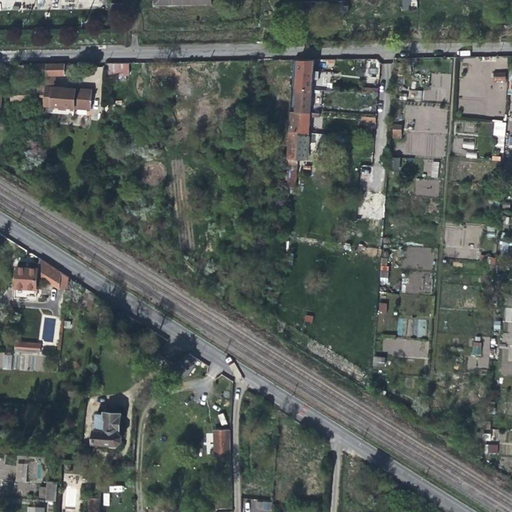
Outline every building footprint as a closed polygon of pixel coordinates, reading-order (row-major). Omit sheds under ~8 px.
[(153,0),(154,10),(211,9),(211,0),(153,0)] [(285,13),(348,12),(348,6),(342,5),(342,0),(285,1),(285,13)] [(401,0),(402,10),(417,9),(416,0),(401,0)] [(295,112),(290,112),(289,118),(285,177),(295,177),(298,146),(310,146),(311,133),(308,133),(314,60),(299,60),(295,112)] [(128,74),(128,64),(108,63),(107,74),(128,74)] [(63,75),(64,65),(46,65),(25,65),(25,74),(45,73),(45,75),(63,75)] [(493,72),(493,81),(506,81),(506,72),(493,72)] [(38,113),(43,113),(43,106),(44,87),(45,81),(16,80),(15,89),(11,89),(11,101),(39,101),(38,113)] [(91,90),(44,87),(43,106),(87,109),(88,109),(89,108),(89,107),(90,107),(90,106),(91,90)] [(280,98),(284,98),(291,99),(292,89),(264,87),(263,103),(279,104),(280,98)] [(284,98),(282,118),(289,118),(290,112),(291,99),(284,98)] [(360,116),(360,126),(375,127),(376,117),(360,116)] [(493,134),(505,135),(506,121),(494,120),(493,134)] [(392,124),(392,138),(402,138),(402,124),(392,124)] [(415,179),(415,195),(438,195),(438,179),(415,179)] [(501,241),(499,251),(509,253),(511,243),(501,241)] [(62,273),(43,261),(42,276),(48,277),(48,281),(60,289),(62,273)] [(35,299),(38,269),(30,268),(30,266),(24,265),(24,268),(16,267),(14,299),(25,300),(25,298),(35,299)] [(379,302),(377,312),(385,314),(387,303),(379,302)] [(398,318),(397,335),(405,336),(407,319),(398,318)] [(426,336),(426,319),(413,320),(414,336),(426,336)] [(480,356),(482,343),(473,342),(471,354),(480,356)] [(14,350),(38,352),(39,344),(15,343),(14,350)] [(0,352),(0,368),(11,369),(12,353),(0,352)] [(182,377),(198,362),(189,353),(174,368),(182,377)] [(372,366),(384,367),(385,357),(373,357),(372,366)] [(478,357),(479,368),(489,367),(488,357),(478,357)] [(63,395),(78,397),(79,388),(64,386),(63,395)] [(500,391),(490,390),(489,399),(499,399),(500,391)] [(278,410),(271,410),(270,426),(277,427),(278,410)] [(118,432),(120,414),(105,412),(105,414),(96,413),(94,442),(117,445),(120,443),(120,435),(118,432)] [(221,450),(224,450),(232,450),(231,429),(230,429),(220,430),(221,450)] [(498,447),(490,446),(490,454),(498,454),(498,447)] [(26,473),(39,475),(41,464),(28,462),(26,473)] [(16,463),(16,482),(26,483),(27,464),(16,463)] [(45,500),(56,501),(56,489),(57,471),(50,470),(48,483),(47,484),(46,489),(39,489),(39,497),(46,498),(45,500)] [(32,489),(32,483),(18,483),(18,494),(24,495),(24,489),(32,489)] [(87,511),(101,511),(101,498),(87,498),(87,511)] [(258,509),(271,508),(270,501),(258,502),(258,509)]
